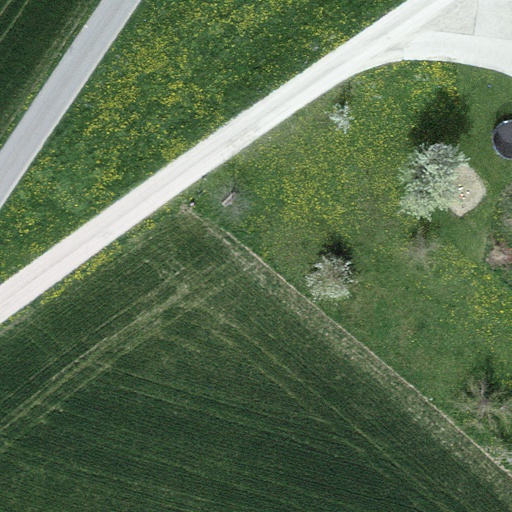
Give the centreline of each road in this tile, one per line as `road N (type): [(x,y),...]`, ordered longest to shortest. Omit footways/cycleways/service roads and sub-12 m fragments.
road 1 (unclassified): [(0,165),(110,0)]
road 2 (track): [(511,74),(449,58),(393,58),(332,74)]
